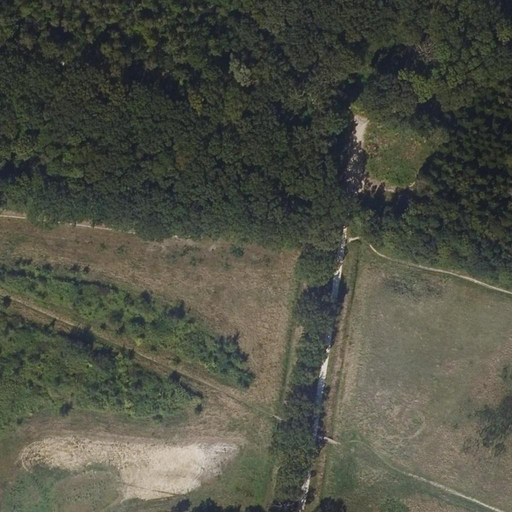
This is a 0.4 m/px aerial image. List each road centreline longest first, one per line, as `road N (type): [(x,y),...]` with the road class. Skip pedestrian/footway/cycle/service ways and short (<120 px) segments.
road 1 (track): [(492,511),(0,297)]
road 2 (track): [(302,511),(365,112)]
